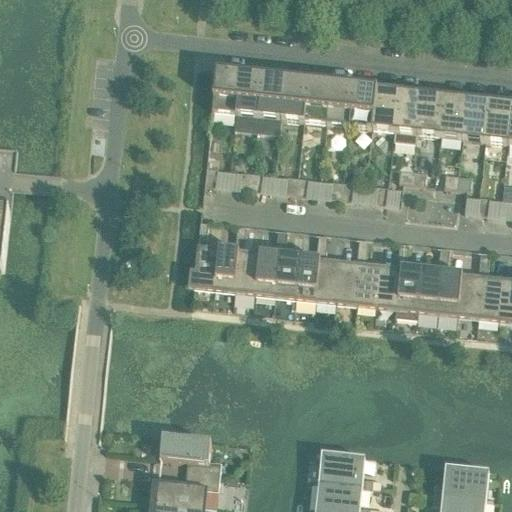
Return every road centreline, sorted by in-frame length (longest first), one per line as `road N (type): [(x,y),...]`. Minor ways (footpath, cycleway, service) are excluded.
road 1 (residential): [(77,511),(127,43)]
road 2 (residential): [(511,83),(127,43)]
